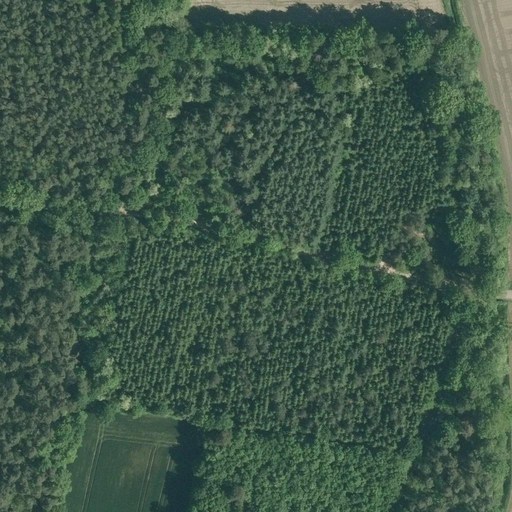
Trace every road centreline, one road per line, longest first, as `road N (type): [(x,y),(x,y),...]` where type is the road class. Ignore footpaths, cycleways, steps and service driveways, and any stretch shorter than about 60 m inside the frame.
road 1 (track): [(0,197),(164,208),(480,296)]
road 2 (unclassified): [(392,511),(473,301)]
road 3 (track): [(414,454),(210,423)]
